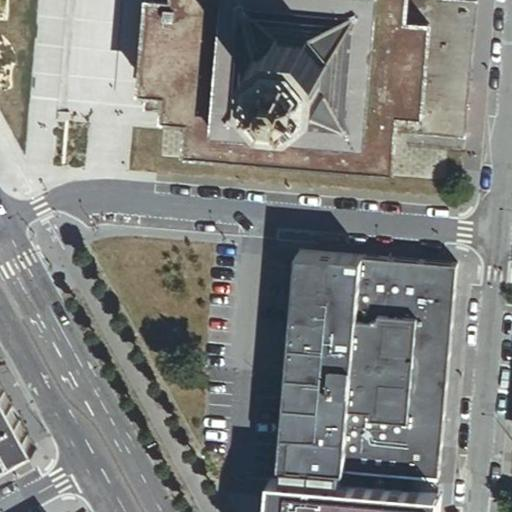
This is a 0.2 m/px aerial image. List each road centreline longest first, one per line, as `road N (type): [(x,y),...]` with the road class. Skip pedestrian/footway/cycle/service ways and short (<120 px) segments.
road 1 (residential): [(508,235),(136,197),(57,202),(2,222)]
road 2 (primary): [(162,511),(2,222)]
road 3 (residential): [(508,235),(484,511)]
road 4 (primary): [(0,311),(87,468)]
